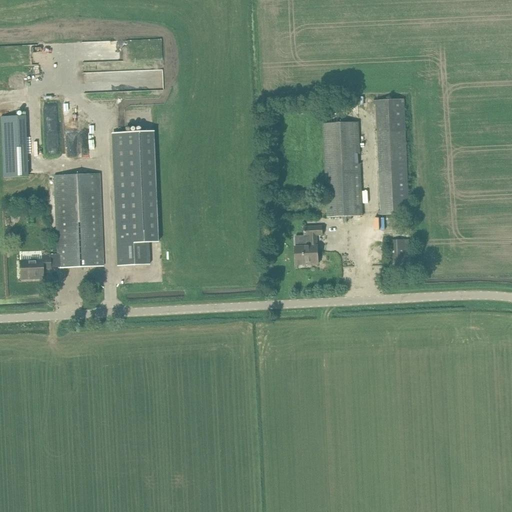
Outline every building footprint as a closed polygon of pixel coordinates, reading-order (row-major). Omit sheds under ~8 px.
[(373,101),(378,215),(409,214),(404,99),(373,101)] [(0,117),(0,120),(2,178),(28,177),(25,116),(0,117)] [(339,123),(323,124),(327,218),(343,217),(343,223),(347,223),(347,217),(363,216),(360,164),(358,164),(358,154),(360,154),(358,122),(339,123)] [(111,134),(117,267),(150,265),(149,243),(159,243),(154,131),(111,134)] [(99,174),(54,176),(57,255),(49,255),(49,257),(42,257),(42,261),(20,261),(20,278),(35,277),(35,279),(43,279),(42,269),(50,269),(50,268),(58,268),(58,269),(103,267),(99,174)] [(295,236),(296,263),(311,263),(311,265),(318,264),(318,246),(317,246),(316,235),(322,235),(322,227),(304,227),(304,236),(295,236)] [(389,241),(391,270),(411,269),(409,240),(389,241)]
